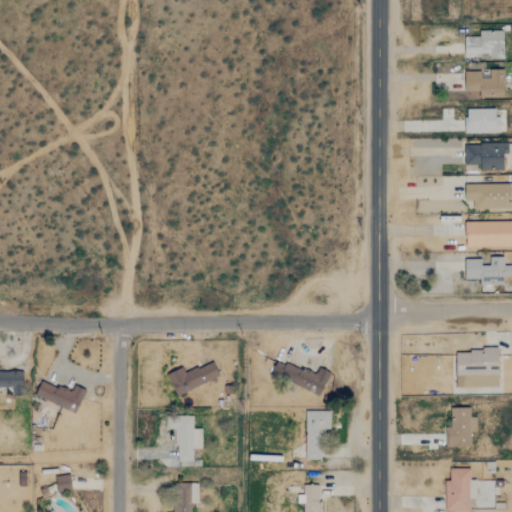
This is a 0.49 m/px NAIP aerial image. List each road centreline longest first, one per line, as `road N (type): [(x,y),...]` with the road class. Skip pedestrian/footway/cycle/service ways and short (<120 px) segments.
road 1 (secondary): [(378,0),(379,511)]
road 2 (track): [(121,324),(137,228),(129,0)]
road 3 (residential): [(380,320),(121,324)]
road 4 (residential): [(118,511),(121,324)]
road 5 (residential): [(511,309),(401,311),(380,320)]
road 6 (residential): [(121,324),(0,319)]
